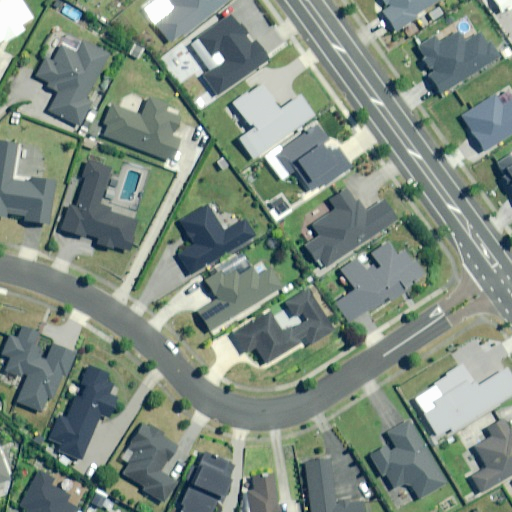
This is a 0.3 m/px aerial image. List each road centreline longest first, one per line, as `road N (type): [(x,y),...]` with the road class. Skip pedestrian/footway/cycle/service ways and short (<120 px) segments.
road 1 (residential): [(499,278),(316,399),(266,413),(226,407),(116,319),(0,268)]
road 2 (tertiary): [(302,0),(499,278)]
